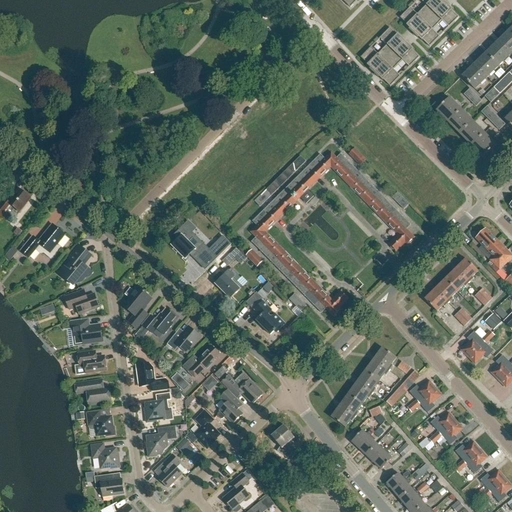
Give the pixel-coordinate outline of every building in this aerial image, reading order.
[(341,0),(350,8),(357,1),(358,2),(359,0),(341,0)] [(449,28),(459,18),(452,11),(453,10),(442,0),(420,0),(426,6),(417,15),(410,8),(400,18),(407,25),(406,26),(422,41),(423,40),(430,47),(440,37),(433,30),(442,21),(449,28)] [(409,68),(420,58),(413,51),(413,50),(398,34),(397,35),(390,28),(380,38),(387,45),(378,55),(371,48),(361,58),(368,65),(367,66),(383,81),(383,80),(390,87),(400,77),(393,70),(402,61),(409,68)] [(510,55),(511,53),(511,32),(509,30),(497,42),(486,54),(499,67),(510,55)] [(475,90),(499,67),(486,54),(462,77),(475,90)] [(511,83),(506,77),(503,80),(509,86),(511,83)] [(509,86),(503,80),(500,83),(506,89),(509,86)] [(506,89),(500,83),(497,86),(503,92),(506,89)] [(503,92),(497,86),(494,89),(500,95),(503,92)] [(500,95),(494,89),(491,92),(497,98),(500,95)] [(467,99),(473,93),(470,90),(464,96),(467,99)] [(497,98),(491,92),(488,95),(494,101),(497,98)] [(470,102),(476,96),(473,93),(467,99),(470,102)] [(494,101),(488,95),(485,98),(491,104),(494,101)] [(473,105),(479,99),(476,96),(470,102),(473,105)] [(449,98),(442,105),(436,111),(446,121),(451,115),(455,119),(449,125),(459,135),(472,122),(449,98)] [(306,123),(281,99),(267,113),(292,138),(294,136),(300,130),(304,135),(310,129),(305,125),(306,123)] [(476,108),(482,102),(479,99),(473,105),(476,108)] [(442,105),(438,101),(432,106),(436,111),(442,105)] [(490,123),(496,116),(493,113),(490,116),(487,120),(490,123)] [(493,126),(496,123),(500,120),(496,116),(490,123),(493,126)] [(496,146),(472,122),(459,135),(483,159),(484,158),(489,153),(496,146)] [(499,132),(502,128),(499,125),(496,123),(493,126),(499,132)] [(351,158),(357,152),(355,149),(348,155),(351,158)] [(354,161),(360,155),(357,152),(351,158),(354,161)] [(488,162),(494,157),(489,153),(484,158),(488,162)] [(331,167),(374,211),(381,205),(376,200),(381,195),(341,154),(336,159),(331,154),(325,159),(320,155),(252,222),(256,227),(250,233),(255,238),(251,242),(291,283),(296,278),(301,282),(307,276),(264,233),(331,167)] [(357,164),(363,158),(360,155),(354,161),(357,164)] [(300,157),(297,160),(302,166),(305,163),(300,157)] [(359,167),(366,161),(363,158),(357,164),(359,167)] [(302,166),(297,160),(294,163),(299,168),(302,166)] [(299,168),(294,163),(291,166),(297,171),(299,168)] [(25,206),(30,199),(19,191),(13,199),(12,198),(8,203),(4,199),(0,203),(0,217),(5,221),(14,209),(20,214),(26,206),(25,206)] [(266,191),(263,194),(268,199),(271,196),(266,191)] [(395,202),(400,196),(397,193),(392,199),(395,202)] [(268,199),(263,194),(260,197),(265,202),(268,199)] [(402,217),(381,195),(376,200),(381,205),(374,211),(391,229),(402,217)] [(398,204),(403,199),(400,196),(395,202),(398,204)] [(265,202),(260,197),(257,199),(262,205),(265,202)] [(262,205),(257,199),(254,202),(259,208),(262,205)] [(401,207),(406,202),(403,199),(398,204),(401,207)] [(410,226),(402,217),(391,229),(398,236),(389,245),(391,247),(391,248),(393,251),(394,250),(396,252),(405,243),(407,245),(409,244),(410,244),(412,242),(412,240),(414,239),(406,230),(410,226)] [(57,246),(65,236),(52,225),(36,245),(30,240),(21,252),(29,259),(36,250),(41,253),(44,253),(51,258),(60,247),(57,246)] [(479,250),(490,262),(504,248),(486,230),(476,240),(482,247),(479,250)] [(184,257),(185,259),(198,245),(187,234),(184,231),(178,238),(179,240),(173,246),(180,253),(178,254),(182,258),(184,257)] [(215,255),(222,248),(217,243),(210,250),(215,255)] [(71,264),(62,277),(64,278),(68,278),(76,285),(82,282),(85,279),(89,277),(93,273),(83,265),(91,256),(79,246),(70,258),(71,264)] [(509,264),(511,261),(511,256),(504,248),(490,262),(500,271),(508,263),(509,264)] [(248,259),(254,254),(251,251),(245,256),(248,259)] [(227,268),(237,258),(231,253),(222,262),(227,268)] [(251,262),(257,257),(254,254),(248,259),(251,262)] [(254,265),(260,260),(257,257),(251,262),(254,265)] [(257,268),(263,262),(260,260),(254,265),(257,268)] [(462,273),(460,275),(469,284),(474,280),(472,278),(478,272),(466,260),(457,268),(462,273)] [(240,279),(231,269),(215,285),(230,300),(242,288),(236,282),(240,279)] [(454,272),(445,280),(457,292),(463,287),(465,288),(469,284),(460,275),(459,277),(454,272)] [(324,293),(307,276),(301,282),(296,278),(291,283),(312,305),(324,293)] [(457,292),(445,280),(437,289),(441,294),(440,295),(449,305),(453,300),(452,298),(457,292)] [(269,294),(274,289),(269,283),(263,288),(269,294)] [(136,330),(148,316),(141,311),(152,299),(145,294),(146,293),(138,287),(134,292),(130,289),(125,295),(129,298),(129,299),(130,300),(128,303),(128,306),(132,309),(129,312),(134,316),(128,324),(136,330)] [(483,289),(479,293),(484,298),(488,294),(483,289)] [(79,315),(99,308),(95,294),(82,299),(80,292),(65,298),(70,311),(77,308),(79,315)] [(332,302),(324,293),(312,305),(321,314),(326,309),(334,317),(335,316),(337,316),(339,314),(339,312),(341,311),(338,308),(348,299),(346,298),(346,296),(344,294),(343,294),(341,292),(332,302)] [(437,313),(443,307),(445,308),(449,305),(440,295),(438,297),(433,292),(425,300),(437,313)] [(269,309),(263,303),(265,301),(256,293),(246,303),(260,317),(256,321),(270,336),(274,332),(276,334),(285,325),(275,315),(273,316),(268,311),(269,309)] [(484,298),(479,293),(474,297),(479,303),(484,298)] [(494,299),(488,294),(484,298),(489,304),(494,299)] [(292,303),(298,298),(294,295),(289,300),(292,303)] [(295,306),(300,301),(298,298),(292,303),(295,306)] [(489,304),(484,298),(479,303),(485,308),(489,304)] [(297,309),(303,304),(300,301),(295,306),(297,309)] [(300,312),(306,307),(303,304),(297,309),(300,312)] [(143,326),(135,336),(142,341),(149,331),(152,334),(156,329),(164,336),(173,324),(172,322),(176,317),(166,309),(158,319),(157,318),(156,320),(150,316),(142,326),(143,326)] [(463,309),(458,313),(463,318),(468,314),(463,309)] [(494,316),(490,311),(483,319),(487,323),(494,316)] [(463,318),(458,313),(454,317),(459,323),(463,318)] [(473,320),(468,314),(463,318),(469,324),(473,320)] [(469,324),(463,318),(459,323),(464,328),(469,324)] [(93,344),(94,343),(101,342),(102,339),(100,325),(87,327),(86,320),(69,323),(70,329),(73,329),(76,346),(93,344)] [(187,353),(200,337),(189,328),(178,341),(174,337),(167,345),(175,351),(179,347),(187,353)] [(490,332),(486,336),(490,341),(495,336),(490,332)] [(468,358),(483,343),(474,333),(467,339),(470,342),(462,351),(463,352),(463,353),(468,358)] [(490,341),(486,336),(481,340),(486,345),(490,341)] [(493,352),(483,343),(468,358),(473,363),(474,363),(475,364),(484,356),(487,359),(493,352)] [(188,373),(195,380),(205,369),(207,371),(213,365),(212,363),(219,355),(217,354),(217,352),(214,349),(212,349),(211,348),(199,360),(194,356),(183,367),(188,373)] [(372,362),(365,372),(379,382),(384,375),(386,377),(393,367),(391,365),(396,359),(382,349),(375,358),(381,362),(378,366),(372,362)] [(86,373),(107,370),(105,358),(92,359),(91,352),(78,354),(79,366),(85,365),(86,373)] [(499,381),(511,367),(511,366),(507,362),(502,357),(496,363),(499,366),(492,374),(499,381)] [(402,372),(406,365),(402,362),(397,368),(402,372)] [(152,392),(169,390),(168,383),(165,380),(155,381),(153,368),(149,364),(137,366),(140,388),(151,386),(152,392)] [(406,375),(411,369),(406,365),(402,372),(406,375)] [(511,367),(499,381),(506,388),(511,382),(511,367)] [(417,380),(420,376),(414,371),(411,375),(417,380)] [(379,382),(365,372),(358,381),(364,385),(361,389),(355,385),(348,395),(362,405),(367,398),(369,400),(376,390),(374,389),(379,382)] [(177,374),(172,380),(184,392),(190,386),(177,374)] [(417,380),(411,375),(407,379),(413,384),(417,380)] [(253,405),(263,395),(249,380),(241,389),(228,376),(222,382),(238,399),(242,394),(253,405)] [(209,393),(218,384),(212,377),(203,386),(209,393)] [(413,384),(407,379),(404,383),(410,388),(413,384)] [(89,406),(111,403),(109,387),(104,388),(103,380),(75,384),(77,395),(87,394),(89,406)] [(419,403),(436,389),(431,383),(430,384),(429,382),(420,390),(417,387),(410,392),(415,398),(419,403)] [(410,388),(404,383),(400,387),(406,392),(410,388)] [(406,392),(400,387),(396,391),(402,396),(406,392)] [(440,395),(436,389),(419,403),(428,414),(435,408),(432,404),(441,396),(440,395)] [(233,424),(243,415),(234,406),(238,401),(228,391),(220,398),(227,404),(220,411),(221,412),(218,414),(218,416),(221,420),(223,419),(225,417),(233,424)] [(402,396),(396,391),(393,395),(399,400),(402,396)] [(168,401),(171,400),(170,394),(156,395),(157,402),(145,404),(147,414),(145,415),(147,423),(156,422),(156,421),(166,420),(165,411),(169,411),(168,401)] [(357,412),(362,405),(348,395),(341,405),(347,408),(344,412),(338,409),(331,418),(345,428),(350,422),(352,423),(355,418),(359,413),(357,412)] [(399,400),(393,395),(389,399),(395,404),(399,400)] [(395,404),(389,399),(386,402),(392,408),(395,404)] [(416,401),(411,405),(416,410),(420,406),(416,401)] [(416,410),(411,405),(407,409),(412,414),(416,410)] [(379,407),(374,409),(377,416),(382,414),(379,407)] [(377,416),(374,409),(369,411),(372,419),(377,416)] [(403,415),(400,411),(395,416),(398,420),(403,415)] [(107,437),(116,436),(115,427),(114,427),(112,416),(101,418),(100,412),(87,414),(89,428),(92,430),(95,430),(96,437),(106,436),(107,437)] [(213,443),(220,435),(210,425),(214,421),(205,412),(196,421),(200,425),(202,423),(204,425),(194,435),(202,442),(201,443),(207,450),(213,444),(213,443)] [(77,421),(85,420),(84,413),(76,414),(77,421)] [(441,435),(455,422),(449,414),(441,421),(438,418),(431,424),(436,429),(441,435)] [(462,430),(455,422),(441,435),(446,440),(450,446),(457,440),(454,437),(462,430)] [(376,423),(371,428),(375,432),(380,427),(376,423)] [(268,437),(272,440),(273,439),(280,447),(277,452),(291,461),(298,451),(293,447),(294,445),(290,442),(295,438),(284,426),(274,434),(272,432),(268,437)] [(167,439),(177,437),(176,427),(158,429),(158,435),(147,437),(148,449),(147,449),(148,458),(157,457),(157,456),(161,455),(168,446),(167,439)] [(382,437),(386,431),(381,428),(377,434),(382,437)] [(360,449),(372,437),(368,433),(367,435),(363,431),(359,435),(358,436),(358,437),(352,442),(360,449)] [(193,444),(198,439),(190,432),(186,437),(193,444)] [(438,432),(434,436),(438,441),(442,437),(438,432)] [(438,441),(434,436),(429,440),(433,445),(438,441)] [(375,440),(372,437),(360,449),(367,456),(378,445),(374,441),(375,440)] [(422,448),(427,443),(424,439),(419,444),(422,448)] [(191,445),(186,440),(177,448),(182,454),(191,445)] [(406,443),(397,452),(403,457),(411,449),(406,443)] [(466,463),(480,451),(473,443),(466,450),(463,447),(456,452),(466,463)] [(111,470),(120,468),(119,460),(118,460),(117,449),(105,450),(104,444),(91,446),(93,459),(99,458),(101,470),(111,468),(111,470)] [(374,463),(386,450),(383,447),(381,449),(378,445),(367,456),(374,463)] [(436,447),(429,453),(435,461),(443,455),(436,447)] [(388,462),(392,459),(388,455),(390,454),(386,450),(374,463),(381,470),(387,464),(389,463),(388,462)] [(487,458),(480,451),(466,463),(470,469),(475,474),(482,469),(479,465),(487,458)] [(180,463),(173,455),(163,464),(168,469),(158,478),(168,489),(183,474),(176,467),(180,463)] [(463,461),(458,465),(462,470),(467,466),(463,461)] [(288,470),(292,466),(289,462),(284,466),(288,470)] [(412,475),(418,481),(424,476),(423,474),(430,469),(426,464),(419,470),(412,475)] [(462,470),(458,465),(454,469),(458,474),(462,470)] [(269,480),(278,473),(273,467),(264,474),(269,480)] [(490,492),(505,480),(498,472),(490,479),(487,475),(481,481),(485,487),(490,492)] [(249,482),(242,474),(232,483),(236,488),(223,499),(233,510),(234,511),(238,511),(241,510),(241,508),(239,505),(250,496),(243,488),(249,482)] [(407,481),(404,477),(402,478),(399,474),(387,484),(393,492),(407,481)] [(124,494),(122,480),(109,482),(108,476),(95,477),(96,489),(102,489),(103,497),(104,501),(112,500),(112,496),(124,494)] [(511,487),(505,480),(490,492),(495,498),(500,503),(506,498),(503,494),(511,487)] [(412,489),(408,486),(410,484),(407,481),(393,492),(400,500),(412,489)] [(437,494),(443,489),(437,481),(430,487),(437,494)] [(421,495),(429,488),(425,483),(417,490),(421,495)] [(268,494),(264,489),(261,490),(259,493),(260,494),(257,497),(260,500),(268,494)] [(420,496),(417,492),(415,494),(412,489),(400,500),(406,507),(420,496)] [(487,490),(483,494),(487,499),(491,495),(487,490)] [(487,499),(483,494),(478,498),(483,503),(487,499)] [(416,511),(425,505),(421,501),(423,500),(420,496),(406,507),(410,511),(416,511)] [(443,511),(446,511),(455,504),(450,499),(440,507),(443,511)] [(264,511),(268,510),(261,502),(250,510),(251,511),(264,511)]
